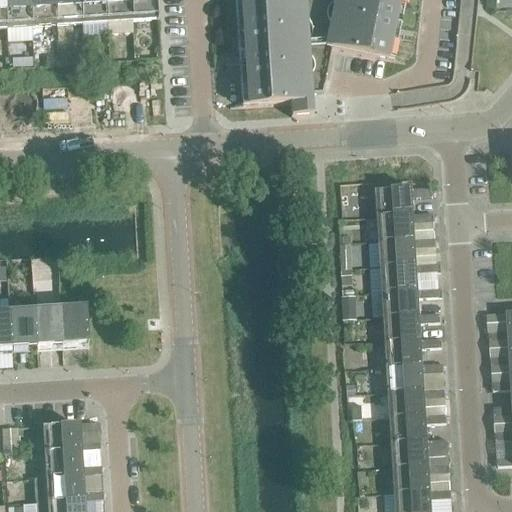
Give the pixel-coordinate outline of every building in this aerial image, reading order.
[(3,0),(5,31),(30,29),(28,0),(3,0)] [(28,0),(30,29),(55,28),(53,0),(28,0)] [(53,0),(55,28),(81,26),(78,0),(53,0)] [(78,0),(81,26),(106,25),(104,0),(78,0)] [(104,0),(106,25),(131,23),(129,0),(104,0)] [(129,0),(131,23),(156,22),(156,23),(157,23),(155,0),(129,0)] [(239,0),(241,36),(244,72),(246,108),(246,109),(289,106),(290,119),(310,117),(310,104),(304,105),(297,0),(239,0)] [(339,0),(329,51),(386,63),(398,0),(339,0)] [(57,58),(45,59),(46,69),(57,68),(57,58)] [(377,195),(378,220),(413,218),(413,217),(412,201),(432,200),(431,191),(413,192),(413,191),(375,194),(375,195),(377,195)] [(378,220),(380,245),(415,243),(415,242),(414,226),(433,225),(433,216),(413,217),(413,218),(378,220)] [(380,245),(381,270),(416,268),(415,251),(435,250),(434,241),(415,242),(415,243),(380,245)] [(350,248),(339,248),(340,273),(351,272),(350,248)] [(381,270),(383,295),(418,293),(417,277),(437,275),(436,266),(416,268),(381,270)] [(351,273),(340,274),(341,289),(352,288),(351,273)] [(383,295),(384,321),(419,318),(418,302),(438,300),(438,292),(418,293),(383,295)] [(83,311),(58,312),(61,347),(85,346),(85,347),(87,347),(85,310),(83,310),(83,311)] [(355,311),(341,311),(342,323),(356,323),(355,311)] [(58,312),(33,314),(35,349),(61,347),(58,312)] [(33,314),(8,315),(10,350),(35,349),(33,314)] [(8,315),(0,315),(0,350),(10,350),(8,315)] [(489,344),(509,343),(508,342),(511,342),(511,315),(506,316),(506,317),(507,317),(508,334),(488,335),(489,344)] [(384,321),(386,346),(421,344),(421,343),(420,327),(440,326),(439,317),(419,318),(384,321)] [(386,346),(387,371),(422,369),(422,368),(421,352),(441,351),(441,342),(421,343),(421,344),(386,346)] [(490,369),(510,368),(511,367),(511,342),(508,342),(509,343),(509,359),(490,360),(490,369)] [(387,371),(389,396),(424,394),(424,393),(423,377),(443,376),(442,367),(422,368),(422,369),(387,371)] [(492,394),(511,393),(511,392),(511,367),(510,368),(511,384),(491,385),(492,394)] [(354,388),(345,388),(345,399),(354,399),(354,388)] [(389,396),(391,421),(426,419),(425,402),(444,401),(444,392),(424,393),(424,394),(389,396)] [(493,419),(511,418),(511,392),(511,393),(511,400),(511,409),(493,411),(493,419)] [(361,408),(351,409),(352,424),(362,424),(361,408)] [(391,421),(392,446),(427,444),(426,427),(446,426),(445,417),(426,419),(391,421)] [(42,431),(43,455),(78,453),(78,454),(99,452),(98,444),(78,445),(77,429),(78,429),(78,427),(41,430),(41,431),(42,431)] [(16,431),(1,432),(3,458),(18,457),(16,431)] [(495,445),(511,443),(511,434),(494,436),(495,445)] [(392,446),(394,472),(429,469),(428,453),(448,451),(447,442),(427,444),(392,446)] [(43,455),(45,481),(80,478),(80,479),(100,478),(100,469),(79,471),(78,454),(78,453),(43,455)] [(511,459),(496,461),(496,470),(511,468),(511,459)] [(394,472),(395,497),(430,494),(429,478),(449,477),(449,468),(429,469),(394,472)] [(35,481),(36,506),(81,504),(102,503),(101,495),(81,496),(80,479),(80,478),(45,481),(35,481)] [(430,494),(395,497),(396,511),(431,511),(431,503),(451,502),(450,493),(430,494)]
